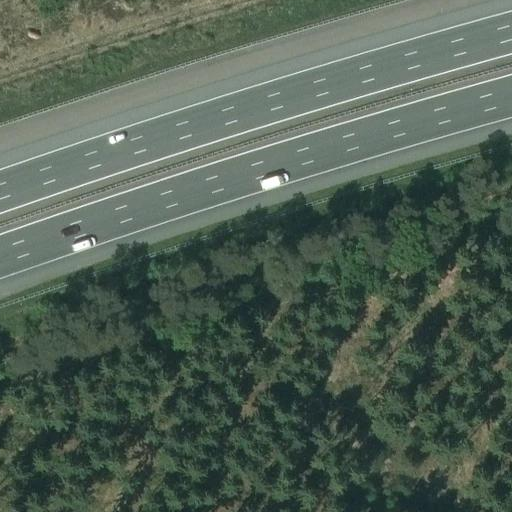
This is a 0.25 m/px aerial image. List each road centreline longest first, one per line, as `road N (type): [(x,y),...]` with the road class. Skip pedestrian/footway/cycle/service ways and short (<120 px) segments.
road 1 (motorway): [(0,259),(247,172),(511,96)]
road 2 (motorway): [(511,30),(0,187)]
road 3 (track): [(0,383),(511,233)]
